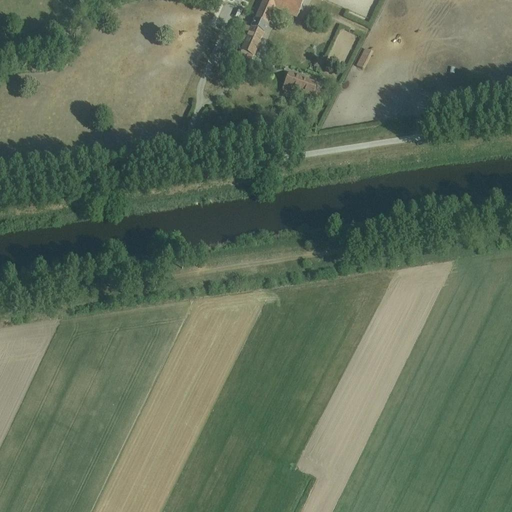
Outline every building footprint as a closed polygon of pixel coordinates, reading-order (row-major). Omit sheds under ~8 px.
[(245,26),(239,40),(244,42),(240,52),(241,53),(239,57),(251,62),(253,57),(254,58),(257,50),(258,46),(259,46),(261,43),(260,43),(261,39),(262,40),(275,10),(296,19),(304,0),(263,0),(250,28),(245,26)] [(419,5),(417,10),(424,13),(426,9),(419,5)] [(365,50),(356,68),(364,71),(373,55),(365,50)] [(316,60),(314,68),(321,70),(324,63),(316,60)] [(289,73),(282,92),(292,95),(294,90),(318,99),(322,86),(289,73)] [(70,155),(54,158),(56,170),(72,168),(70,155)]
